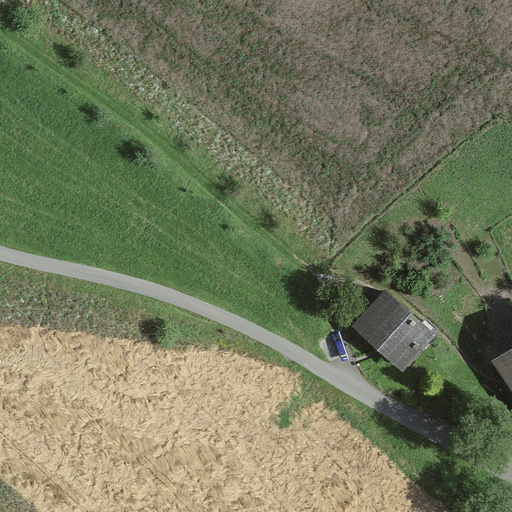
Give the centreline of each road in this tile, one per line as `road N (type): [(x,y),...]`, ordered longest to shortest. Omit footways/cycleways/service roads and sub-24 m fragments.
road 1 (residential): [(511,475),(209,310),(0,252)]
road 2 (track): [(349,389),(308,275),(0,27)]
